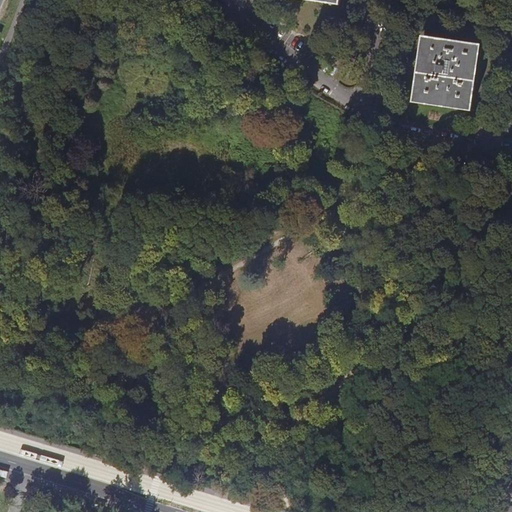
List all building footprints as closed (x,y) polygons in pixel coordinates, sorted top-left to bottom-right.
[(333,6),(288,0),(273,0),(273,1),(333,10),(333,6)] [(470,112),(472,89),(469,89),(473,48),(421,41),(416,83),(413,82),(410,105),(470,112)] [(417,41),(413,82),(416,83),(421,41),(417,41)] [(470,115),(470,112),(410,105),(410,108),(470,115)] [(511,162),(502,161),(501,177),(511,178),(511,162)] [(511,511),(511,504),(502,501),(497,511),(511,511)]
